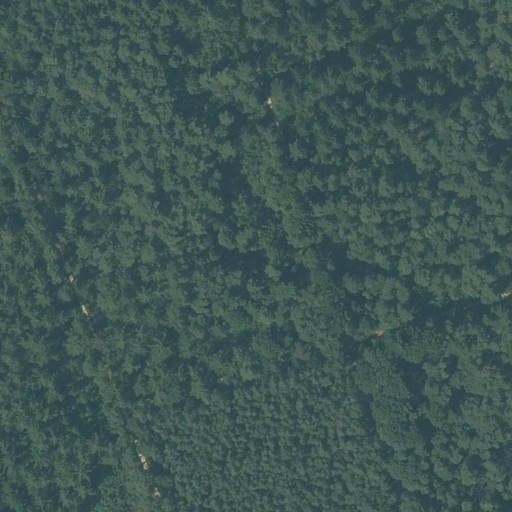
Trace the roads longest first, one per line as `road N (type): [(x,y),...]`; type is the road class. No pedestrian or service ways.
road 1 (track): [(163,511),(0,105)]
road 2 (track): [(511,293),(125,417)]
road 3 (track): [(467,0),(511,140)]
road 4 (unknown): [(392,465),(511,393)]
